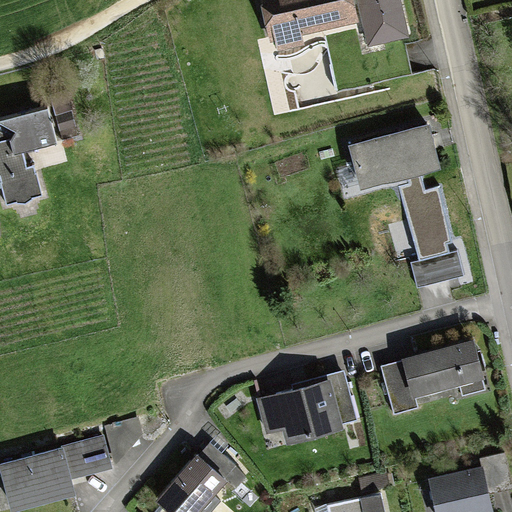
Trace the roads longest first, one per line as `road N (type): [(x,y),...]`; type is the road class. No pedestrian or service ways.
road 1 (residential): [(511,300),(222,373),(100,511)]
road 2 (residential): [(441,0),(511,282)]
road 3 (residential): [(136,0),(68,39),(0,63)]
